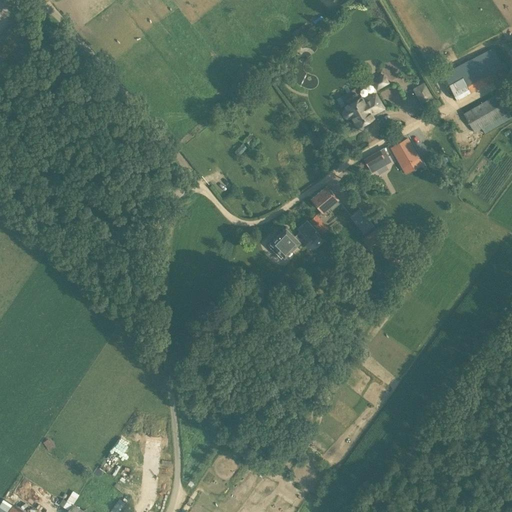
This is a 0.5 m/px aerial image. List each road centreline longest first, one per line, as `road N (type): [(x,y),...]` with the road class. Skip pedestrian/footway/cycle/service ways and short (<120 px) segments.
road 1 (track): [(210,197),(231,219),(259,222),(373,147),(511,75)]
road 2 (unclassified): [(169,511),(177,453),(157,231),(194,180)]
road 3 (unclassified): [(194,180),(45,0)]
